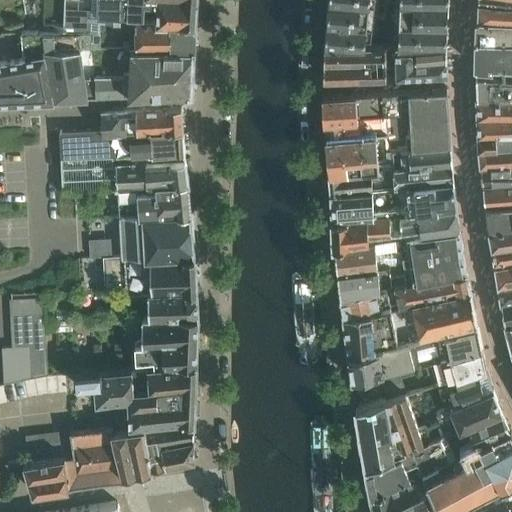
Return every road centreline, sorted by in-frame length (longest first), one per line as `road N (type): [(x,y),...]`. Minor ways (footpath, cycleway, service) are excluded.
road 1 (residential): [(358,511),(327,335),(304,85),(314,0)]
road 2 (residential): [(216,0),(208,94),(214,480)]
road 3 (residential): [(0,507),(146,488)]
